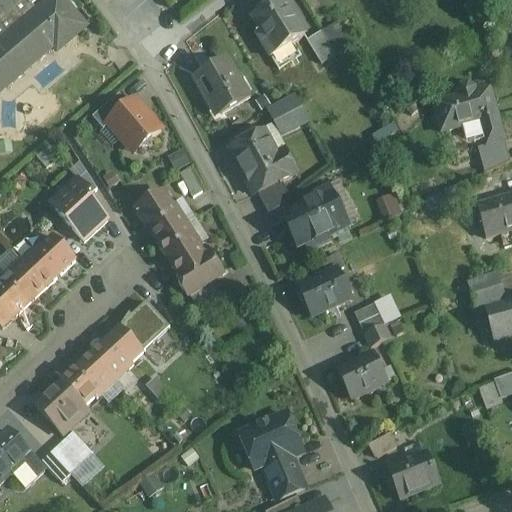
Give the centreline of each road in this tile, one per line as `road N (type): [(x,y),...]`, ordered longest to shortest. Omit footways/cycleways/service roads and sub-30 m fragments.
road 1 (residential): [(224,0),(148,66),(260,268),(370,511)]
road 2 (residential): [(142,263),(0,406)]
